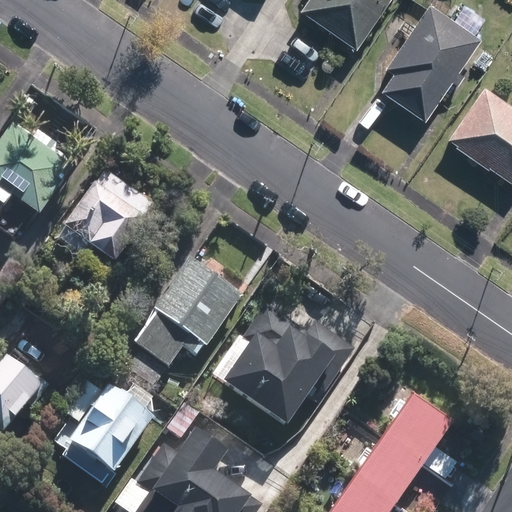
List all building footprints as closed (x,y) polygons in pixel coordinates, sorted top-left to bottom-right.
[(383,0),(300,0),(295,8),(352,47),(383,0)] [(425,0),(380,66),(388,71),(376,89),(420,120),(478,36),(425,0)] [(511,183),(511,105),(480,84),(444,136),(511,183)] [(36,214),(71,165),(11,123),(0,137),(0,209),(10,195),(36,214)] [(148,201),(101,170),(92,183),(90,181),(58,227),(61,229),(54,238),(84,258),(90,249),(110,262),(141,217),(139,215),(148,201)] [(201,347),(238,294),(185,257),(148,309),(151,311),(129,342),(137,348),(124,367),(150,386),(178,346),(191,356),(199,345),(201,347)] [(249,342),(221,385),(286,427),(323,369),(339,379),(358,350),(315,322),(308,333),(263,304),(241,338),(249,342)] [(5,354),(0,360),(0,432),(0,433),(42,384),(5,354)] [(109,467),(150,410),(104,378),(64,434),(68,436),(58,449),(98,478),(107,465),(109,467)] [(443,472),(455,456),(432,440),(448,417),(408,388),(379,429),(420,457),(443,472)] [(228,452),(192,428),(177,451),(162,441),(135,482),(149,491),(135,511),(261,511),(264,508),(213,475),(228,452)] [(392,498),(420,457),(379,429),(351,469),(392,498)] [(327,511),(381,511),(392,498),(351,469),(323,509),(327,511)]
